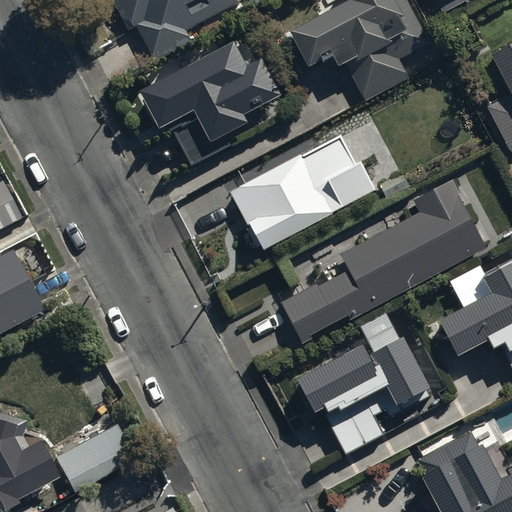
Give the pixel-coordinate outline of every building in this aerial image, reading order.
[(194,42),(187,28),(240,2),(239,0),(114,0),(129,31),(138,27),(155,61),(194,42)] [(347,0),(353,9),(292,42),(312,79),(337,66),(343,77),(350,73),(365,102),(409,79),(401,64),(432,48),(406,0),(347,0)] [(438,0),(444,10),(462,0),(438,0)] [(161,124),(168,120),(190,162),(229,142),(224,132),(249,120),(245,112),(282,93),(262,55),(246,63),(234,40),(142,88),(161,124)] [(511,56),(495,66),(511,98),(511,100),(489,112),(511,157),(511,56)] [(345,173),(344,174),(344,175),(345,176),(345,177),(338,181),(322,150),(232,198),(264,257),(374,199),(365,182),(365,181),(366,181),(366,180),(367,179),(367,178),(367,177),(367,176),(367,175),(367,174),(367,173),(367,172),(366,171),(366,170),(366,169),(365,168),(364,168),(364,167),(363,166),(362,166),(361,165),(360,165),(359,164),(358,164),(357,164),(356,164),(355,164),(354,164),(353,164),(352,164),(351,165),(350,165),(349,166),(348,167),(347,168),(346,169),(346,170),(345,171),(345,172),(345,173)] [(0,226),(21,215),(1,179),(0,179),(0,226)] [(489,254),(453,185),(415,205),(421,217),(341,259),(350,275),(320,291),(319,289),(284,308),(305,349),(314,344),(313,341),(350,321),(352,325),(489,254)] [(0,337),(20,327),(22,330),(36,322),(35,319),(44,315),(13,257),(0,263),(0,337)] [(445,331),(443,332),(462,367),(493,351),(498,360),(506,356),(511,368),(511,276),(490,288),(482,272),(451,287),(466,316),(452,323),(450,320),(441,324),(445,331)] [(405,416),(435,400),(408,348),(376,365),(382,377),(379,379),(367,356),(302,391),(319,424),(328,419),(349,459),(386,440),(376,420),(388,414),(392,422),(405,416)] [(0,511),(2,511),(14,506),(13,503),(56,481),(36,442),(23,449),(18,439),(22,426),(0,418),(0,511)] [(116,422),(54,454),(73,490),(134,458),(116,422)] [(511,511),(511,480),(503,486),(486,455),(484,457),(474,438),(420,467),(430,485),(426,487),(439,511),(511,511)]
